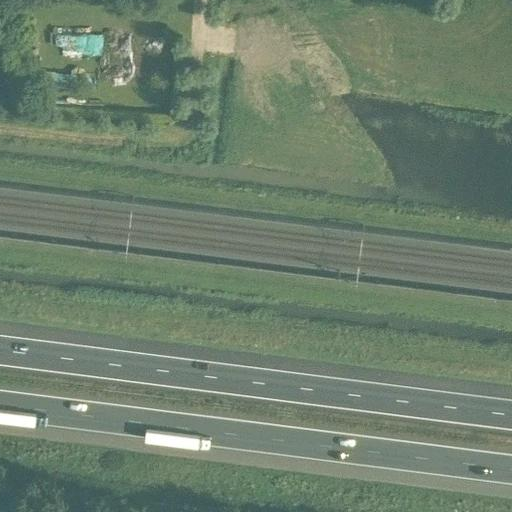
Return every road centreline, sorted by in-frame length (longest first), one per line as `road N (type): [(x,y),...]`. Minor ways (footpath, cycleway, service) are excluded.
road 1 (motorway): [(0,406),(511,471)]
road 2 (motorway): [(511,415),(0,351)]
